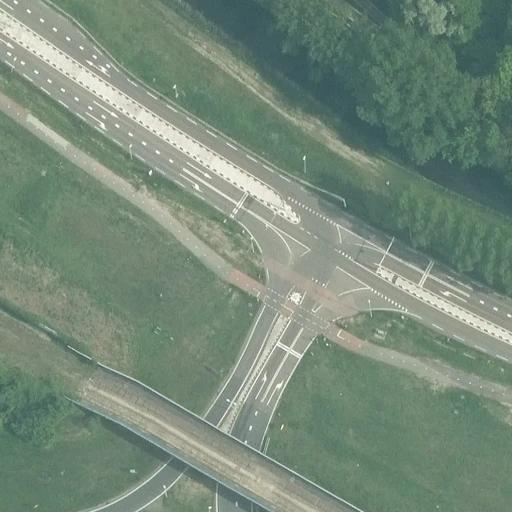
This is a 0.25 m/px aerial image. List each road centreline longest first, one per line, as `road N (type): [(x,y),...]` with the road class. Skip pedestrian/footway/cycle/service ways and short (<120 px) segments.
road 1 (secondary): [(337,235),(5,0)]
road 2 (secondary): [(0,50),(302,249)]
road 3 (trunk): [(302,249),(227,393),(171,471),(117,511)]
road 4 (trunk): [(236,511),(247,435),(337,270)]
road 5 (secondary): [(511,319),(337,235)]
road 6 (secondary): [(337,270),(511,352)]
